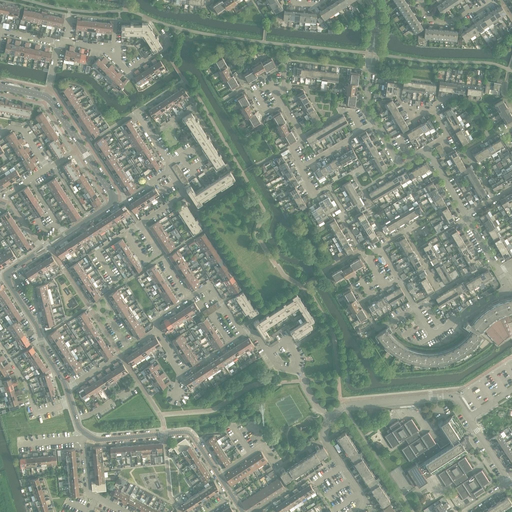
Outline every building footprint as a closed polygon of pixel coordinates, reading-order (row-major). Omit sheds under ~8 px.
[(218,14),(220,13),(227,8),(228,10),(237,4),(236,2),(238,0),(219,0),(220,1),(214,6),(213,4),(209,6),(213,12),(215,10),(218,14)] [(277,0),(275,0),(269,4),(272,9),(280,4),(277,0)] [(333,0),(332,0),(331,1),(338,11),(342,8),(338,1),(335,3),(333,0)] [(338,0),(338,1),(342,8),(347,5),(343,0),(338,0)] [(405,0),(396,6),(399,11),(411,3),(409,1),(407,3),(405,0)] [(436,0),(439,4),(436,6),(433,8),(437,13),(440,11),(441,13),(446,10),(441,3),(439,0),(436,0)] [(441,0),(439,0),(441,3),(446,10),(450,7),(445,0),(443,2),(441,0)] [(331,5),(328,7),(333,14),(338,11),(331,1),(330,2),(331,5)] [(411,3),(399,11),(402,15),(411,9),(409,7),(412,5),(411,3)] [(280,4),(272,9),(275,13),(283,8),(280,4)] [(324,6),(322,7),(329,17),(333,14),(328,7),(326,8),(324,6)] [(501,6),(497,9),(502,17),(506,14),(501,6)] [(329,17),(322,7),(320,8),(322,11),(319,13),(324,20),(329,17)] [(411,9),(402,15),(405,20),(417,12),(415,10),(413,12),(411,9)] [(497,9),(492,12),(497,20),(502,17),(497,9)] [(417,12),(405,20),(408,24),(417,18),(415,16),(418,14),(417,12)] [(486,16),(483,18),(488,26),(493,23),(488,15),(486,12),(484,13),(486,16)] [(492,12),(488,15),(493,23),(494,25),(495,25),(498,23),(498,22),(497,20),(492,12)] [(478,17),(477,18),(484,29),(488,26),(483,18),(480,20),(478,17)] [(417,18),(408,24),(411,29),(423,21),(421,19),(419,21),(417,18)] [(477,22),(474,24),(479,32),(480,33),(481,34),(484,32),(485,31),(484,29),(477,18),(475,20),(477,22)] [(423,21),(411,29),(414,33),(423,28),(421,25),(424,23),(423,21)] [(122,25),(122,35),(132,35),(132,37),(142,37),(142,35),(143,35),(155,52),(162,47),(157,40),(159,38),(158,36),(156,37),(151,30),(153,29),(149,23),(142,23),(142,25),(137,25),(137,23),(131,23),(131,25),(122,25)] [(468,24),(469,27),(474,35),(479,32),(474,24),(471,26),(469,23),(468,24)] [(466,27),(464,29),(465,30),(470,38),(474,35),(469,27),(468,28),(467,27),(466,27)] [(465,30),(460,33),(465,41),(470,38),(465,30)] [(64,59),(69,60),(72,46),(70,46),(69,51),(66,50),(64,59)] [(234,77),(236,76),(238,75),(236,72),(232,74),(222,57),(214,61),(220,71),(218,72),(223,82),(225,80),(231,90),(235,87),(236,90),(242,86),(240,83),(238,84),(234,77)] [(92,66),(96,69),(106,59),(104,58),(101,61),(99,59),(92,66)] [(155,58),(153,60),(161,72),(165,69),(160,61),(158,62),(155,58)] [(262,63),(261,61),(251,67),(252,69),(243,75),(248,82),(265,72),(267,76),(270,74),(268,70),(276,66),(271,58),(262,63)] [(106,59),(96,69),(100,73),(106,66),(104,64),(108,61),(106,59)] [(154,65),(152,66),(157,74),(161,72),(153,60),(151,61),(154,65)] [(146,64),(145,65),(152,77),(157,74),(152,66),(149,68),(146,64)] [(106,66),(100,73),(103,76),(113,66),(112,65),(108,68),(106,66)] [(145,71),(143,72),(148,80),(152,77),(145,65),(143,66),(145,71)] [(113,66),(103,76),(107,80),(113,73),(111,71),(115,68),(113,66)] [(138,70),(136,71),(144,83),(148,80),(143,72),(141,74),(138,70)] [(357,93),(357,91),(359,75),(361,75),(361,71),(355,70),(354,73),(350,72),(349,83),(346,83),(345,94),(347,94),(346,105),(350,105),(350,108),(357,109),(357,105),(355,105),(356,97),(360,98),(361,94),(357,93)] [(144,83),(136,71),(134,72),(137,76),(134,78),(139,86),(144,83)] [(113,73),(107,80),(111,84),(121,73),(119,72),(115,75),(113,73)] [(121,73),(111,84),(114,87),(121,80),(119,78),(122,75),(121,73)] [(486,82),(486,87),(500,89),(501,80),(497,78),(496,83),(486,82)] [(121,80),(114,87),(118,91),(124,84),(128,81),(126,79),(123,82),(121,80)] [(61,95),(62,97),(73,90),(71,88),(70,88),(69,86),(60,92),(61,93),(61,95)] [(500,89),(486,87),(485,93),(497,94),(496,97),(499,97),(500,89)] [(183,88),(179,91),(184,100),(189,97),(183,88)] [(73,90),(62,97),(64,99),(65,99),(66,101),(75,95),(73,93),(74,92),(73,90)] [(179,91),(174,94),(180,102),(184,100),(179,91)] [(252,100),(251,101),(249,102),(245,95),(246,94),(244,91),(239,94),(240,97),(236,99),(242,108),(240,109),(245,119),(248,118),(253,127),(261,122),(251,105),(254,103),(252,100)] [(296,96),(299,100),(306,96),(304,91),(296,96)] [(174,94),(170,97),(176,105),(180,102),(174,94)] [(75,95),(66,101),(69,105),(77,99),(75,95)] [(306,96),(299,100),(301,105),(309,101),(306,96)] [(170,97),(166,99),(172,108),(176,105),(170,97)] [(77,99),(69,105),(72,109),(80,103),(77,99)] [(166,99),(162,102),(167,111),(172,108),(166,99)] [(0,111),(30,117),(32,107),(26,106),(25,108),(20,106),(21,105),(9,103),(9,104),(4,103),(4,102),(0,100),(0,111)] [(384,105),(387,110),(395,105),(392,100),(384,105)] [(495,105),(497,110),(506,105),(507,104),(506,102),(505,103),(503,100),(495,105)] [(309,101),(301,105),(304,110),(312,105),(309,101)] [(162,102),(157,105),(163,114),(167,111),(162,102)] [(80,103),(72,109),(74,113),(83,108),(80,103)] [(157,105),(153,108),(159,116),(163,114),(157,105)] [(312,105),(304,110),(307,114),(315,110),(312,105)] [(395,105),(387,110),(390,114),(398,110),(395,105)] [(450,105),(442,109),(444,112),(439,114),(441,117),(445,114),(446,117),(454,112),(450,105)] [(506,105),(497,110),(500,114),(508,109),(506,105)] [(83,108),(74,113),(77,118),(86,112),(83,108)] [(159,116),(153,108),(149,111),(154,119),(159,116)] [(276,114),(272,117),(278,126),(276,127),(281,137),(283,136),(289,145),(297,140),(292,132),(296,130),(294,127),(290,129),(281,113),(282,112),(280,108),(274,112),(276,114)] [(508,109),(500,114),(502,118),(511,114),(511,113),(508,109)] [(315,110),(307,114),(310,119),(317,114),(315,110)] [(398,110),(390,114),(393,119),(401,114),(398,110)] [(86,112),(77,118),(80,122),(89,116),(86,112)] [(454,112),(446,117),(448,119),(444,122),(445,124),(448,122),(449,122),(457,117),(454,112)] [(36,117),(39,122),(46,118),(43,113),(36,117)] [(193,136),(199,145),(201,144),(203,148),(201,149),(210,162),(212,161),(217,169),(224,165),(228,170),(220,175),(221,177),(204,188),(203,186),(195,192),(191,186),(186,189),(191,197),(190,197),(192,200),(193,199),(198,206),(202,203),(201,202),(205,199),(206,201),(212,197),(211,195),(225,186),(226,188),(232,184),(231,182),(235,179),(229,170),(231,168),(227,163),(225,164),(220,157),(222,156),(219,150),(217,151),(209,140),(211,138),(207,133),(205,134),(198,123),(200,121),(196,116),(194,117),(191,113),(182,119),(188,128),(189,127),(195,135),(193,136)] [(511,114),(502,118),(505,123),(506,122),(508,121),(509,121),(511,120),(511,119),(511,115),(511,113),(511,114)] [(317,114),(310,119),(313,124),(320,119),(317,114)] [(401,114),(393,119),(396,124),(403,119),(401,114)] [(89,116),(80,122),(83,126),(91,121),(89,116)] [(344,116),(339,119),(343,126),(348,124),(344,116)] [(457,117),(449,122),(452,126),(459,122),(457,117)] [(46,118),(39,122),(42,127),(49,122),(46,118)] [(132,118),(123,124),(121,126),(123,130),(126,129),(132,125),(134,124),(132,122),(134,121),(132,118)] [(339,119),(334,121),(339,129),(343,126),(339,119)] [(403,119),(396,124),(398,128),(406,124),(403,119)] [(429,120),(425,123),(429,130),(434,128),(429,120)] [(91,121),(83,126),(86,130),(94,125),(91,121)] [(334,121),(329,124),(334,132),(339,129),(334,121)] [(49,122),(42,127),(45,132),(52,127),(49,122)] [(459,122),(452,126),(455,131),(462,126),(459,122)] [(425,123),(420,125),(424,133),(429,130),(425,123)] [(329,124),(325,127),(329,135),(334,132),(329,124)] [(406,124),(398,128),(401,133),(409,128),(406,124)] [(94,125),(86,130),(86,132),(86,133),(87,135),(98,129),(96,126),(96,127),(94,125)] [(126,129),(123,130),(126,135),(135,129),(132,125),(126,129)] [(420,125),(415,128),(420,136),(424,133),(420,125)] [(462,126),(455,131),(457,135),(465,131),(462,126)] [(52,127),(45,132),(48,137),(55,132),(52,127)] [(325,127),(320,130),(325,137),(329,135),(325,127)] [(415,128),(411,131),(415,139),(420,136),(415,128)] [(98,129),(87,135),(89,138),(90,138),(91,139),(100,134),(98,131),(99,131),(98,129)] [(135,129),(126,135),(129,139),(138,133),(135,129)] [(320,130),(316,132),(320,140),(325,137),(320,130)] [(358,142),(361,141),(369,136),(373,134),(371,132),(367,134),(366,131),(356,137),(358,142)] [(415,139),(411,131),(406,134),(410,141),(415,139)] [(465,131),(457,135),(460,140),(468,136),(465,131)] [(6,137),(9,142),(16,137),(13,132),(6,137)] [(48,137),(51,141),(57,138),(59,137),(55,132),(48,137)] [(316,132),(311,135),(315,143),(320,140),(316,132)] [(138,133),(129,139),(132,143),(141,138),(138,133)] [(315,143),(311,135),(306,138),(311,146),(315,143)] [(361,141),(364,145),(371,141),(369,136),(361,141)] [(468,136),(460,140),(463,145),(471,140),(468,136)] [(16,137),(9,142),(13,146),(23,140),(21,138),(18,140),(16,137)] [(494,143),(492,144),(496,152),(501,149),(496,142),(496,140),(494,137),(492,139),(494,143)] [(51,141),(48,143),(58,158),(66,152),(63,147),(62,148),(59,144),(60,143),(57,138),(51,141)] [(95,146),(96,148),(106,142),(105,139),(104,140),(103,138),(94,143),(95,145),(95,146)] [(141,138),(132,143),(135,147),(143,142),(141,138)] [(501,139),(496,142),(501,149),(506,146),(501,139)] [(23,140),(13,146),(16,151),(23,146),(21,144),(24,142),(23,140)] [(371,141),(364,145),(366,150),(374,145),(371,141)] [(106,142),(96,148),(97,151),(99,151),(100,152),(108,146),(107,144),(108,144),(106,142)] [(143,142),(135,147),(138,152),(146,146),(143,142)] [(486,146),(487,147),(491,155),(496,152),(492,144),(489,146),(487,142),(484,143),(486,146)] [(374,145),(366,150),(369,154),(377,150),(374,145)] [(23,146),(16,151),(19,156),(29,149),(28,147),(24,149),(23,146)] [(108,146),(100,152),(103,156),(111,151),(108,146)] [(146,146),(138,152),(140,156),(149,150),(146,146)] [(487,147),(482,150),(487,157),(491,155),(487,147)] [(29,149),(19,156),(22,161),(29,156),(27,153),(30,151),(29,149)] [(353,149),(348,152),(352,160),(357,157),(353,149)] [(149,150),(140,156),(143,160),(152,155),(149,150)] [(377,150),(369,154),(372,159),(380,155),(377,150)] [(447,154),(450,159),(458,154),(455,150),(447,154)] [(482,150),(478,153),(482,160),(487,157),(482,150)] [(111,151),(103,156),(105,161),(114,155),(111,151)] [(348,152),(343,155),(348,163),(352,160),(348,152)] [(338,157),(338,158),(343,165),(348,163),(343,155),(341,157),(338,153),(336,154),(338,157)] [(482,160),(478,153),(473,155),(477,163),(482,160)] [(458,154),(450,159),(453,164),(460,159),(458,154)] [(114,155),(105,161),(108,165),(117,159),(114,155)] [(152,155),(143,160),(146,165),(155,159),(152,155)] [(380,155),(372,159),(375,164),(382,159),(380,155)] [(29,156),(22,161),(25,165),(35,159),(34,157),(31,159),(29,156)] [(282,156),(275,160),(277,165),(285,161),(282,156)] [(338,158),(334,161),(338,168),(343,165),(338,158)] [(35,159),(25,165),(28,170),(35,166),(33,163),(36,161),(35,159)] [(117,159),(108,165),(111,169),(120,164),(117,159)] [(155,159),(146,165),(149,169),(151,168),(151,167),(157,163),(155,159)] [(382,159),(375,164),(377,168),(385,164),(382,159)] [(460,159),(453,164),(456,168),(463,164),(460,159)] [(75,166),(72,160),(63,166),(73,181),(76,179),(76,178),(81,175),(78,170),(77,171),(74,166),(75,166)] [(285,161),(277,165),(280,170),(288,165),(285,161)] [(334,161),(329,163),(334,171),(338,168),(334,161)] [(151,167),(151,168),(154,172),(163,166),(162,163),(160,164),(159,162),(157,163),(151,167)] [(426,162),(421,165),(426,173),(431,170),(426,162)] [(329,163),(325,166),(329,174),(334,171),(329,163)] [(120,164),(111,169),(114,173),(122,168),(120,164)] [(385,164),(377,168),(380,173),(388,169),(385,164)] [(463,164),(456,168),(458,173),(462,171),(466,168),(463,164)] [(288,165),(280,170),(283,175),(291,170),(288,165)] [(421,165),(417,168),(421,176),(426,173),(421,165)] [(325,166),(320,169),(324,176),(329,174),(325,166)] [(462,171),(465,175),(473,171),(470,166),(466,168),(462,171)] [(122,168),(114,173),(117,178),(125,172),(122,168)] [(417,168),(412,171),(417,178),(421,176),(417,168)] [(324,176),(320,169),(315,172),(320,179),(324,176)] [(16,170),(11,173),(15,180),(21,177),(16,170)] [(291,170),(283,175),(286,179),(293,175),(291,170)] [(406,171),(402,174),(406,182),(411,179),(407,173),(408,173),(406,171)] [(412,171),(408,173),(407,173),(411,179),(412,181),(417,178),(412,171)] [(473,171),(465,175),(468,180),(476,175),(473,171)] [(125,172),(117,178),(119,182),(128,176),(125,172)] [(497,175),(498,177),(503,185),(506,183),(506,185),(508,184),(502,173),(501,172),(497,175)] [(503,173),(502,173),(508,184),(510,183),(509,181),(511,180),(507,172),(503,174),(503,173)] [(0,176),(0,177),(1,179),(6,186),(11,183),(6,176),(4,173),(0,176)] [(11,173),(6,176),(11,183),(15,180),(11,173)] [(76,178),(76,179),(79,183),(86,179),(83,174),(81,175),(76,178)] [(402,174),(397,177),(401,185),(406,182),(402,174)] [(293,175),(286,179),(288,184),(296,179),(293,175)] [(476,175),(468,180),(471,185),(478,180),(476,175)] [(128,176),(119,182),(122,186),(131,181),(128,176)] [(296,179),(288,184),(291,188),(291,189),(295,186),(295,187),(299,184),(297,181),(301,179),(300,177),(297,179),(296,179)] [(397,177),(392,180),(397,187),(401,185),(397,177)] [(499,189),(493,178),(493,177),(489,179),(488,180),(488,181),(494,190),(497,188),(498,190),(499,189)] [(494,178),(493,178),(499,189),(501,188),(500,187),(503,185),(498,177),(494,179),(494,178)] [(47,184),(50,188),(58,182),(55,178),(47,184)] [(86,179),(79,183),(82,188),(89,183),(86,179)] [(392,180),(388,182),(392,190),(397,187),(392,180)] [(478,180),(471,185),(473,189),(481,185),(478,180)] [(131,181),(122,186),(123,187),(123,189),(124,191),(134,184),(133,182),(132,183),(131,181)] [(342,186),(345,191),(353,186),(350,181),(342,186)] [(58,182),(50,188),(52,192),(61,187),(58,182)] [(388,182),(383,185),(387,193),(392,190),(388,182)] [(425,187),(428,192),(436,187),(433,182),(425,187)] [(89,183),(82,188),(85,193),(92,188),(89,183)] [(134,184),(124,191),(125,193),(127,194),(128,195),(136,189),(135,187),(136,186),(134,184)] [(383,185),(378,188),(383,196),(387,193),(383,185)] [(481,185),(473,189),(476,194),(484,189),(481,185)] [(19,192),(22,197),(30,191),(27,186),(19,192)] [(287,191),(290,196),(297,191),(295,187),(295,186),(291,189),(291,188),(287,191)] [(353,186),(345,191),(348,195),(355,191),(353,186)] [(61,187),(52,192),(55,197),(64,191),(61,187)] [(436,187),(428,192),(431,196),(438,192),(436,187)] [(92,188),(85,193),(88,198),(95,193),(92,188)] [(155,188),(151,191),(156,200),(161,197),(155,188)] [(378,188),(374,191),(378,198),(383,196),(378,188)] [(484,189),(476,194),(479,199),(487,194),(484,189)] [(30,191),(22,197),(25,201),(33,195),(30,191)] [(64,191),(55,197),(58,201),(67,195),(64,191)] [(151,191),(146,194),(152,203),(156,200),(151,191)] [(297,191),(290,196),(293,200),(300,196),(297,191)] [(355,191),(348,195),(350,200),(358,195),(355,191)] [(378,198),(374,191),(369,193),(373,201),(378,198)] [(438,192),(431,196),(428,198),(431,203),(445,194),(444,192),(440,195),(438,192)] [(95,193),(88,198),(92,202),(98,198),(95,193)] [(146,194),(142,197),(148,205),(152,203),(146,194)] [(445,194),(431,203),(433,207),(436,206),(444,201),(442,199),(446,196),(445,194)] [(33,195),(25,201),(27,205),(36,199),(33,195)] [(67,195),(58,201),(61,205),(69,199),(67,195)] [(300,196),(293,200),(295,205),(309,197),(307,195),(302,198),(300,196)] [(358,195),(350,200),(353,204),(361,200),(358,195)] [(510,207),(504,196),(502,197),(503,198),(500,200),(504,209),(508,206),(509,207),(510,207)] [(142,197),(138,199),(144,208),(148,205),(142,197)] [(309,197),(295,205),(298,210),(306,205),(304,203),(310,199),(309,197)] [(319,203),(321,206),(326,215),(331,212),(324,200),(325,199),(324,197),(321,199),(322,201),(319,203)] [(328,197),(325,199),(324,200),(331,212),(336,210),(328,197)] [(98,198),(92,202),(95,207),(102,203),(98,198)] [(201,224),(198,218),(196,220),(186,205),(188,204),(184,198),(179,202),(182,206),(177,209),(189,226),(187,227),(193,236),(202,230),(199,225),(201,224)] [(36,199),(27,205),(30,209),(39,204),(36,199)] [(69,199),(61,205),(64,209),(72,204),(69,199)] [(138,199),(134,202),(139,211),(144,208),(138,199)] [(361,200),(353,204),(356,209),(364,205),(361,200)] [(444,201),(436,206),(439,210),(446,206),(444,201)] [(139,211),(134,202),(129,205),(135,214),(139,211)] [(39,204),(30,209),(33,214),(42,208),(39,204)] [(72,204),(64,209),(66,214),(75,208),(72,204)] [(418,204),(414,207),(418,215),(423,212),(419,205),(418,204)] [(364,205),(356,209),(359,214),(362,212),(367,209),(364,205)] [(125,206),(120,209),(126,217),(130,214),(125,206)] [(314,208),(315,210),(311,212),(319,224),(324,221),(316,209),(317,208),(316,206),(314,208)] [(321,206),(317,208),(316,209),(324,221),(328,219),(326,215),(321,206)] [(446,206),(439,210),(442,215),(449,211),(446,206)] [(414,207),(409,210),(413,217),(418,215),(414,207)] [(42,208),(33,214),(36,218),(45,212),(42,208)] [(75,208),(66,214),(69,218),(78,212),(75,208)] [(120,209),(116,211),(122,220),(126,217),(120,209)] [(409,210),(404,212),(409,220),(413,217),(409,210)] [(0,216),(0,217),(2,221),(11,216),(8,211),(0,216)] [(116,211),(112,214),(117,223),(122,220),(116,211)] [(449,211),(442,215),(444,220),(452,215),(449,211)] [(78,212),(69,218),(72,222),(81,217),(78,212)] [(355,216),(357,221),(365,216),(362,212),(359,214),(355,216)] [(404,212),(400,215),(404,223),(409,220),(404,212)] [(480,217),(483,222),(490,217),(487,212),(480,217)] [(452,215),(444,220),(449,227),(455,223),(454,221),(455,220),(453,217),(457,215),(456,213),(452,215)] [(112,214),(108,217),(113,226),(117,223),(112,214)] [(365,216),(357,221),(360,226),(368,221),(366,218),(370,216),(369,214),(366,216),(365,216)] [(400,215),(395,218),(399,226),(404,223),(400,215)] [(11,216),(2,221),(5,226),(14,220),(11,216)] [(108,217),(103,220),(109,228),(113,226),(108,217)] [(482,222),(479,224),(480,226),(484,224),(485,226),(493,222),(490,217),(483,222),(482,222)] [(326,223),(329,227),(337,223),(334,218),(326,223)] [(395,218),(390,221),(395,228),(399,226),(395,218)] [(14,220),(5,226),(8,230),(17,224),(14,220)] [(103,220),(99,223),(105,231),(109,228),(103,220)] [(487,229),(483,231),(484,233),(487,232),(488,231),(496,226),(498,225),(496,220),(493,222),(485,226),(487,229)] [(150,230),(152,232),(162,225),(161,223),(160,224),(158,221),(150,227),(150,228),(150,230)] [(368,221),(360,226),(363,230),(371,226),(368,221)] [(390,221),(386,223),(390,231),(395,228),(390,221)] [(92,226),(90,227),(95,235),(99,232),(95,225),(93,222),(90,224),(92,226)] [(99,223),(95,225),(99,232),(100,234),(105,231),(99,223)] [(337,223),(329,227),(332,232),(340,228),(337,223)] [(391,232),(390,231),(386,223),(381,226),(385,234),(388,232),(391,236),(393,235),(391,232)] [(17,224),(8,230),(11,234),(19,229),(17,224)] [(162,225),(152,232),(153,234),(155,235),(155,236),(164,230),(163,228),(163,227),(162,225)] [(371,226),(363,230),(366,235),(373,230),(371,226)] [(487,232),(484,233),(485,235),(489,233),(491,236),(499,231),(496,226),(488,231),(487,232)] [(84,228),(86,231),(90,238),(90,237),(95,235),(90,227),(88,228),(86,227),(84,228)] [(340,228),(332,232),(335,237),(342,232),(340,228)] [(19,229),(11,234),(14,238),(22,233),(19,229)] [(448,233),(451,238),(459,234),(456,229),(448,233)] [(164,230),(155,236),(156,237),(156,239),(157,241),(168,234),(166,232),(165,232),(164,230)] [(373,230),(366,235),(368,239),(376,235),(373,230)] [(86,231),(82,234),(87,243),(92,240),(90,237),(90,238),(86,231)] [(499,231),(491,236),(494,240),(501,236),(499,231)] [(342,232),(335,237),(337,241),(345,237),(342,232)] [(22,233),(14,238),(17,243),(25,237),(22,233)] [(196,241),(198,244),(208,237),(207,235),(205,234),(204,233),(196,239),(197,241),(196,241)] [(377,234),(376,235),(368,239),(371,244),(379,240),(377,237),(381,235),(380,233),(377,234)] [(82,234),(77,237),(83,245),(87,243),(82,234)] [(168,234),(157,241),(159,243),(160,243),(161,244),(170,239),(168,236),(169,236),(168,234)] [(459,234),(451,238),(454,243),(461,238),(463,238),(466,236),(464,234),(460,236),(459,234)] [(397,242),(400,247),(408,242),(405,237),(405,238),(403,235),(396,239),(397,242)] [(501,236),(494,240),(496,245),(504,240),(501,236)] [(25,237),(17,243),(19,247),(20,247),(22,246),(21,246),(28,241),(25,237)] [(77,237),(73,240),(80,250),(84,247),(83,245),(77,237)] [(208,237),(198,244),(199,246),(200,245),(201,247),(210,242),(209,241),(210,239),(208,237)] [(345,237),(337,241),(340,246),(348,242),(345,237)] [(461,238),(454,243),(457,248),(464,243),(461,238)] [(114,245),(116,249),(125,243),(122,239),(114,245)] [(170,239),(161,244),(162,245),(161,247),(163,249),(173,242),(172,240),(171,241),(170,239)] [(22,246),(20,247),(22,250),(22,251),(23,250),(24,250),(28,248),(29,250),(36,246),(32,241),(30,242),(29,240),(28,241),(21,246),(22,246)] [(73,240),(69,242),(75,251),(79,248),(73,240)] [(504,240),(496,245),(499,250),(507,245),(504,240)] [(422,246),(425,250),(433,246),(430,241),(422,246)] [(69,242),(65,245),(70,254),(75,251),(69,242)] [(173,242),(163,249),(164,251),(166,252),(167,253),(175,247),(174,245),(175,244),(173,242)] [(210,242),(201,247),(204,252),(213,246),(210,242)] [(348,242),(340,246),(343,251),(351,246),(348,242)] [(408,242),(400,247),(403,251),(411,247),(408,242)] [(125,243),(116,249),(119,253),(128,248),(125,243)] [(464,243),(457,248),(459,252),(467,248),(464,243)] [(65,245),(60,248),(66,257),(70,254),(65,245)] [(507,245),(499,250),(502,254),(510,250),(507,245)] [(213,246),(204,252),(207,256),(216,250),(213,246)] [(351,246),(343,251),(346,256),(353,251),(351,246)] [(433,246),(425,250),(428,255),(435,251),(433,246)] [(5,250),(5,251),(12,261),(14,260),(15,258),(16,257),(9,247),(5,250)] [(411,247),(403,251),(406,256),(413,252),(411,247)] [(66,257),(60,248),(56,251),(62,260),(66,257)] [(128,248),(119,253),(122,258),(131,252),(128,248)] [(467,248),(459,252),(462,257),(470,252),(467,248)] [(216,250),(207,256),(210,260),(219,255),(216,250)] [(511,253),(510,250),(502,254),(505,259),(511,254),(511,253)] [(4,253),(2,254),(7,263),(8,262),(10,263),(12,261),(5,251),(3,252),(4,253)] [(169,259),(171,261),(181,255),(180,252),(179,253),(177,251),(169,256),(170,258),(169,259)] [(435,251),(428,255),(431,260),(438,255),(435,251)] [(131,252),(122,258),(125,262),(133,256),(131,252)] [(413,252),(406,256),(408,261),(416,256),(413,252)] [(470,252),(462,257),(465,261),(472,257),(470,252)] [(181,255),(171,261),(172,264),(174,264),(175,265),(183,259),(182,257),(183,257),(181,255)] [(219,255),(210,260),(213,265),(221,259),(219,255)] [(331,272),(328,274),(331,280),(334,279),(336,282),(345,277),(347,279),(356,273),(355,271),(364,266),(362,262),(364,261),(361,255),(358,257),(359,258),(352,262),(350,259),(347,261),(349,264),(332,274),(331,272)] [(438,255),(431,260),(433,264),(441,260),(438,255)] [(47,259),(53,267),(54,269),(59,267),(52,256),(47,259)] [(133,256),(125,262),(128,266),(136,260),(133,256)] [(416,256),(408,261),(411,265),(419,261),(416,256)] [(472,257),(465,261),(468,266),(475,262),(472,257)] [(47,259),(43,262),(49,270),(53,267),(47,259)] [(183,259),(175,265),(175,266),(175,268),(176,270),(187,263),(185,261),(183,259)] [(221,259),(213,265),(216,269),(224,263),(221,259)] [(136,260),(128,266),(130,270),(139,265),(136,260)] [(441,260),(433,264),(436,269),(444,264),(442,262),(441,260)] [(40,261),(38,263),(45,273),(49,270),(43,262),(41,263),(40,261)] [(72,271),(73,272),(82,266),(80,264),(81,263),(80,261),(69,268),(71,270),(72,271)] [(419,261),(411,265),(414,270),(422,265),(419,261)] [(475,262),(468,266),(470,271),(478,266),(475,262)] [(37,266),(35,267),(40,276),(45,273),(38,263),(35,264),(37,266)] [(187,263),(176,270),(178,272),(179,272),(180,274),(189,268),(187,266),(188,265),(187,263)] [(224,263),(216,269),(218,273),(227,267),(224,263)] [(444,264),(436,269),(439,274),(446,269),(444,264)] [(139,265),(130,270),(133,275),(142,269),(139,265)] [(422,265),(414,270),(417,275),(424,270),(422,265)] [(82,266),(73,272),(76,276),(85,270),(82,266)] [(146,271),(149,276),(158,270),(155,266),(146,271)] [(35,267),(30,270),(36,279),(40,276),(35,267)] [(227,267),(218,273),(221,277),(230,272),(227,267)] [(189,268),(180,274),(181,275),(181,276),(182,278),(192,272),(191,269),(190,270),(189,268)] [(446,269),(439,274),(441,278),(449,274),(446,269)] [(36,279),(30,270),(26,273),(32,281),(36,279)] [(85,270),(76,276),(79,280),(87,275),(85,270)] [(158,270),(149,276),(152,280),(160,274),(158,270)] [(417,275),(419,279),(425,276),(427,275),(424,270),(417,275)] [(488,270),(484,273),(488,281),(493,278),(488,270)] [(192,272),(182,278),(183,281),(185,281),(186,282),(194,276),(193,274),(194,274),(192,272)] [(230,272),(221,277),(224,282),(233,276),(230,272)] [(484,273),(479,276),(483,283),(484,285),(489,282),(488,281),(484,273)] [(160,274),(152,280),(155,284),(163,279),(160,274)] [(449,274),(441,278),(444,283),(452,279),(449,274)] [(87,275),(79,280),(82,284),(90,279),(87,275)] [(194,276),(186,282),(186,283),(186,285),(188,287),(198,280),(197,278),(196,279),(194,276)] [(233,276),(224,282),(227,286),(235,280),(233,276)] [(419,279),(417,280),(420,285),(428,281),(425,276),(419,279)] [(479,276),(474,278),(479,286),(483,283),(479,276)] [(474,278),(470,281),(474,289),(479,286),(474,278)] [(90,279),(82,284),(84,289),(93,283),(90,279)] [(163,279),(155,284),(157,288),(166,283),(163,279)] [(198,280),(188,287),(189,289),(191,289),(191,291),(200,285),(199,283),(199,282),(198,280)] [(235,280),(227,286),(228,288),(227,289),(229,291),(239,284),(238,282),(236,281),(235,280)] [(428,281),(420,285),(423,290),(431,285),(428,281)] [(470,281),(465,284),(468,290),(469,292),(474,289),(470,281)] [(464,282),(459,285),(464,292),(468,290),(465,284),(464,282)] [(93,283),(84,289),(87,293),(96,287),(93,283)] [(166,283),(157,288),(160,293),(169,287),(166,283)] [(239,284),(229,291),(230,293),(231,292),(232,295),(241,289),(240,288),(241,286),(239,284)] [(431,285),(423,290),(426,295),(433,290),(431,285)] [(459,285),(454,287),(459,295),(464,292),(459,285)] [(351,286),(345,289),(346,291),(343,294),(348,303),(346,304),(352,314),(354,313),(359,322),(367,317),(356,299),(358,298),(359,299),(360,298),(358,295),(355,297),(351,290),(353,289),(351,286)] [(96,287),(87,293),(88,294),(87,296),(89,298),(99,291),(98,289),(97,289),(96,287)] [(169,287),(160,293),(163,297),(172,291),(169,287)] [(454,287),(450,290),(454,298),(459,295),(454,287)] [(400,288),(395,290),(400,298),(405,295),(400,288)] [(109,299),(111,301),(121,294),(120,292),(119,292),(117,290),(109,296),(110,297),(109,299)] [(395,290),(391,293),(395,301),(400,298),(395,290)] [(450,290),(445,293),(450,301),(454,298),(450,290)] [(99,291),(89,298),(90,300),(92,300),(93,302),(101,296),(100,294),(101,293),(99,291)] [(172,291),(163,297),(166,301),(174,296),(172,291)] [(243,291),(235,297),(249,318),(259,312),(256,307),(254,308),(249,301),(251,300),(250,298),(248,299),(243,291)] [(5,292),(0,295),(0,301),(8,296),(5,292)] [(391,293),(386,296),(391,304),(395,301),(391,293)] [(445,293),(440,296),(445,303),(450,301),(445,293)] [(121,294),(111,301),(112,303),(114,303),(115,304),(123,299),(124,298),(124,297),(122,295),(121,294)] [(294,309),(298,306),(303,313),(294,319),(295,320),(304,315),(307,320),(303,322),(308,330),(313,327),(310,323),(314,321),(309,313),(310,312),(309,310),(308,311),(303,304),(304,303),(303,301),(302,301),(297,294),(292,297),(293,299),(289,301),(294,309)] [(8,296),(0,301),(0,302),(2,306),(11,301),(8,296)] [(174,296),(166,301),(169,306),(177,300),(174,296)] [(386,296),(382,299),(386,306),(391,304),(386,296)] [(445,303),(440,296),(436,299),(440,306),(445,303)] [(486,308),(480,312),(481,314),(487,322),(482,327),(486,332),(494,341),(498,345),(504,340),(505,340),(507,338),(508,337),(509,336),(510,336),(509,334),(508,333),(508,332),(508,333),(506,329),(505,327),(504,326),(503,324),(506,322),(508,322),(508,323),(509,323),(511,321),(511,297),(506,298),(499,301),(499,302),(497,304),(493,305),(493,304),(486,308)] [(123,299),(115,304),(117,309),(126,303),(123,299)] [(382,299),(377,301),(381,309),(386,306),(382,299)] [(11,301),(2,306),(5,311),(14,305),(11,301)] [(283,319),(291,314),(290,312),(294,309),(289,301),(286,303),(285,301),(279,305),(281,307),(276,310),(283,319)] [(377,301),(372,304),(377,312),(381,309),(377,301)] [(194,302),(190,305),(196,314),(200,311),(194,302)] [(126,303),(117,309),(120,313),(129,307),(126,303)] [(377,312),(372,304),(367,307),(372,315),(377,312)] [(14,305),(5,311),(8,315),(17,309),(14,305)] [(190,305),(186,308),(191,317),(196,314),(190,305)] [(129,307),(120,313),(123,317),(132,311),(129,307)] [(186,308),(181,311),(187,320),(191,317),(186,308)] [(17,309),(8,315),(11,319),(19,313),(17,309)] [(269,326),(273,323),(274,325),(283,319),(276,310),(272,313),(271,311),(265,314),(266,316),(263,318),(269,326)] [(78,316),(81,320),(90,314),(89,312),(87,313),(86,311),(78,316)] [(132,311),(123,317),(126,321),(134,316),(132,311)] [(181,311),(177,314),(183,322),(187,320),(181,311)] [(11,319),(13,323),(14,323),(16,322),(22,318),(19,313),(11,319)] [(81,320),(83,324),(83,325),(90,321),(91,320),(90,318),(92,317),(90,314),(81,320)] [(177,314),(173,317),(179,325),(183,322),(177,314)] [(377,334),(376,335),(379,339),(382,342),(381,343),(381,344),(383,343),(385,346),(389,350),(393,353),(396,355),(395,356),(396,357),(397,356),(401,358),(405,360),(410,362),(414,363),(414,364),(415,365),(415,363),(419,364),(424,365),(429,365),(433,365),(433,366),(434,366),(434,364),(439,364),(443,363),(448,362),(452,360),(453,362),(454,361),(453,360),(457,358),(461,356),(465,353),(469,351),(470,352),(471,351),(470,350),(473,347),(476,344),(479,340),(482,336),(479,334),(480,331),(484,334),(486,332),(482,327),(487,322),(481,314),(475,318),(474,318),(470,323),(467,321),(466,323),(464,325),(464,326),(463,327),(470,332),(469,333),(467,336),(468,337),(465,339),(462,342),(459,344),(456,347),(452,349),(449,350),(445,352),(441,353),(437,353),(433,354),(429,354),(425,354),(421,353),(417,352),(413,351),(409,350),(406,348),(402,346),(399,344),(396,341),(393,339),(391,336),(392,335),(389,332),(392,330),(391,328),(390,327),(387,328),(387,329),(377,334)] [(134,316),(126,321),(129,326),(137,320),(134,316)] [(173,317),(169,319),(174,328),(179,325),(173,317)] [(198,324),(201,328),(209,323),(207,318),(198,324)] [(263,318),(259,321),(258,319),(254,322),(258,330),(257,330),(259,333),(260,332),(265,339),(270,336),(265,329),(269,326),(263,318)] [(166,320),(164,321),(171,332),(173,330),(172,329),(174,328),(169,319),(168,320),(166,320)] [(137,320),(129,326),(131,330),(140,324),(137,320)] [(83,325),(83,324),(81,326),(84,330),(93,325),(90,321),(83,325)] [(171,332),(164,321),(162,323),(161,324),(160,325),(166,334),(168,332),(169,333),(171,332)] [(7,327),(10,332),(21,325),(19,322),(17,324),(16,322),(14,323),(13,323),(7,327)] [(303,322),(299,325),(298,323),(289,329),(295,339),(299,336),(301,338),(306,334),(305,332),(308,330),(303,322)] [(209,323),(201,328),(204,332),(212,327),(209,323)] [(140,324),(131,330),(132,331),(132,333),(133,335),(144,328),(142,326),(141,326),(140,324)] [(21,325),(10,332),(13,336),(22,330),(20,328),(22,327),(21,325)] [(84,330),(87,335),(95,329),(93,325),(84,330)] [(212,327),(204,332),(206,337),(215,331),(212,327)] [(144,328),(133,335),(135,337),(136,337),(137,339),(146,333),(144,331),(145,330),(144,328)] [(87,335),(85,336),(88,340),(90,339),(98,333),(95,329),(87,335)] [(22,330),(13,336),(16,340),(24,335),(22,330)] [(49,339),(50,341),(60,334),(59,332),(58,332),(57,330),(48,336),(49,337),(49,339)] [(215,331),(206,337),(209,341),(218,335),(215,331)] [(98,333),(90,339),(88,340),(91,344),(93,343),(101,338),(98,333)] [(60,334),(50,341),(51,343),(53,343),(54,344),(62,339),(61,336),(62,336),(60,334)] [(24,335),(16,340),(19,344),(27,339),(24,335)] [(173,343),(174,346),(185,339),(183,337),(181,335),(173,340),(173,342),(173,343)] [(218,335),(209,341),(212,345),(221,340),(218,335)] [(154,339),(152,341),(157,349),(162,346),(155,336),(152,338),(154,339)] [(101,338),(93,343),(95,348),(104,342),(101,338)] [(246,338),(244,340),(251,350),(253,349),(252,348),(255,347),(249,338),(248,339),(246,338)] [(27,339),(19,344),(22,349),(30,343),(27,339)] [(62,339),(54,344),(57,349),(65,343),(62,339)] [(185,339),(174,346),(176,348),(177,348),(178,349),(187,343),(185,341),(186,341),(185,339)] [(221,340),(212,345),(215,350),(224,344),(221,340)] [(241,343),(240,344),(246,352),(248,351),(249,352),(251,350),(244,340),(242,341),(241,343)] [(152,341),(148,343),(153,352),(157,349),(152,341)] [(104,342),(95,348),(98,352),(107,346),(104,342)] [(65,343),(57,349),(59,353),(68,347),(65,343)] [(148,343),(143,346),(149,355),(153,352),(148,343)] [(187,343),(178,349),(179,350),(179,352),(180,354),(190,347),(189,345),(188,346),(187,343)] [(240,344),(236,346),(242,355),(246,352),(240,344)] [(107,346),(98,352),(101,356),(103,355),(113,348),(111,346),(109,347),(108,345),(107,346)] [(143,346),(139,349),(145,358),(149,355),(143,346)] [(236,346),(232,349),(237,358),(242,355),(236,346)] [(24,352),(27,357),(35,351),(32,347),(24,352)] [(68,347),(59,353),(62,357),(71,351),(68,347)] [(190,347),(180,354),(181,356),(183,357),(184,358),(192,352),(191,350),(192,349),(190,347)] [(113,348),(103,355),(106,359),(114,354),(112,352),(114,351),(113,348)] [(139,349),(135,352),(140,360),(145,358),(139,349)] [(232,349),(227,352),(233,361),(237,358),(232,349)] [(71,351),(62,357),(65,361),(75,355),(76,354),(73,350),(71,351)] [(35,351),(27,357),(29,361),(38,355),(35,351)] [(135,352),(130,355),(136,363),(140,360),(135,352)] [(192,352),(184,358),(185,359),(184,360),(186,363),(196,356),(195,354),(194,354),(192,352)] [(227,352),(223,355),(229,363),(233,361),(227,352)] [(136,363),(130,355),(129,356),(127,354),(125,356),(132,366),(136,363)] [(38,355),(29,361),(32,365),(41,360),(38,355)] [(75,355),(65,361),(68,366),(76,360),(78,359),(78,358),(76,355),(75,355)] [(229,363),(223,355),(219,358),(225,366),(229,363)] [(196,356),(186,363),(187,365),(189,365),(190,366),(198,361),(197,358),(196,356)] [(219,358),(215,360),(220,369),(225,366),(219,358)] [(41,360),(32,365),(35,370),(44,364),(41,360)] [(76,360),(68,366),(68,367),(68,368),(69,370),(80,364),(79,361),(78,362),(76,360)] [(215,360),(210,363),(216,372),(220,369),(215,360)] [(118,362),(116,363),(124,376),(129,373),(123,364),(120,366),(118,362)] [(117,368),(114,370),(120,378),(124,376),(116,363),(114,364),(117,368)] [(210,363),(206,366),(212,375),(216,372),(210,363)] [(44,364),(35,370),(38,374),(42,372),(43,373),(50,370),(48,367),(46,368),(44,364)] [(80,364),(69,370),(71,373),(73,373),(73,374),(82,369),(81,366),(80,364)] [(144,370),(146,374),(159,366),(158,364),(154,367),(152,364),(144,370)] [(9,365),(0,371),(0,377),(0,378),(1,379),(9,376),(8,373),(6,370),(11,367),(9,365)] [(159,366),(146,374),(149,378),(158,373),(156,370),(160,368),(159,366)] [(206,366),(202,369),(207,377),(212,375),(206,366)] [(109,367),(107,368),(116,381),(120,378),(114,370),(112,371),(109,367)] [(106,375),(111,384),(113,386),(117,383),(116,381),(107,368),(105,370),(108,374),(106,375)] [(202,369),(197,372),(203,380),(207,377),(202,369)] [(37,377),(38,382),(51,378),(49,374),(51,373),(50,370),(43,373),(43,375),(37,377)] [(158,373),(149,378),(152,383),(165,374),(164,372),(159,375),(158,373)] [(197,372),(193,374),(199,383),(203,380),(197,372)] [(101,373),(99,374),(107,387),(111,384),(106,375),(103,377),(101,373)] [(100,379),(97,381),(103,390),(107,387),(99,374),(97,375),(100,379)] [(165,374),(152,383),(155,387),(156,387),(156,386),(163,381),(162,379),(166,376),(165,374)] [(190,375),(188,376),(195,387),(197,385),(197,384),(199,383),(193,374),(192,375),(190,375)] [(9,376),(1,379),(2,381),(4,386),(17,382),(17,380),(12,381),(11,378),(11,379),(9,376)] [(195,387),(188,376),(186,378),(186,379),(185,380),(190,389),(192,387),(193,388),(195,387)] [(51,378),(38,382),(40,387),(42,386),(52,383),(51,378)] [(92,378),(90,380),(98,392),(103,390),(97,381),(95,383),(92,378)] [(91,385),(89,387),(93,393),(94,395),(92,397),(94,399),(96,398),(94,395),(98,392),(90,380),(88,381),(91,385)] [(156,386),(156,387),(159,391),(166,386),(170,383),(169,381),(165,384),(163,381),(156,386)] [(17,382),(4,386),(5,391),(14,388),(13,386),(18,384),(17,382)] [(85,385),(82,386),(89,396),(93,393),(89,387),(88,385),(86,387),(85,385)] [(89,396),(82,386),(80,388),(81,390),(77,392),(79,395),(81,393),(84,399),(89,396)] [(20,392),(7,396),(8,401),(17,398),(16,395),(21,394),(20,392)] [(55,393),(45,396),(47,401),(57,398),(55,393)] [(17,398),(8,401),(5,402),(7,407),(9,406),(10,411),(20,408),(19,403),(23,402),(23,399),(18,401),(17,398)] [(453,416),(443,422),(440,424),(452,441),(464,433),(453,416)] [(389,433),(385,436),(392,448),(406,439),(409,444),(402,449),(409,461),(417,456),(420,461),(407,470),(409,473),(406,475),(413,487),(417,484),(419,487),(428,481),(426,479),(433,474),(424,461),(425,461),(424,459),(429,456),(425,450),(428,448),(434,445),(436,444),(435,443),(428,432),(421,437),(417,431),(419,430),(411,419),(404,424),(402,421),(399,423),(398,421),(389,427),(390,428),(387,431),(389,433)] [(345,432),(340,435),(337,438),(340,442),(348,437),(345,432)] [(494,441),(495,443),(503,438),(500,433),(489,440),(490,442),(493,441),(494,441)] [(206,441),(209,446),(217,440),(214,436),(206,441)] [(429,456),(424,459),(425,461),(424,461),(433,474),(444,467),(446,469),(446,470),(449,468),(445,462),(454,456),(456,459),(467,452),(466,451),(471,448),(473,447),(468,440),(469,436),(465,436),(464,437),(459,440),(442,451),(437,443),(435,443),(436,444),(434,445),(428,448),(425,450),(429,456)] [(348,437),(340,442),(343,446),(351,441),(348,437)] [(178,454),(182,451),(190,446),(185,438),(168,450),(170,452),(174,449),(178,454)] [(494,448),(495,449),(506,442),(503,438),(495,443),(497,445),(496,446),(494,448)] [(217,440),(209,446),(212,450),(220,445),(217,440)] [(351,441),(343,446),(346,451),(354,445),(351,441)] [(506,442),(495,449),(496,451),(499,450),(500,450),(501,452),(509,447),(506,442)] [(220,445),(212,450),(215,454),(222,449),(220,445)] [(356,450),(354,445),(346,451),(349,455),(356,450)] [(182,451),(185,455),(193,450),(190,446),(182,451)] [(323,446),(320,448),(319,449),(324,457),(328,454),(323,446)] [(360,446),(357,448),(364,458),(366,457),(360,446)] [(500,457),(501,458),(511,451),(509,447),(501,452),(503,454),(502,455),(500,457)] [(222,449),(215,454),(217,458),(225,453),(222,449)] [(317,450),(315,452),(314,452),(319,460),(324,457),(319,449),(317,450)] [(193,450),(185,455),(188,460),(195,454),(193,450)] [(349,455),(351,459),(359,454),(356,450),(349,455)] [(511,451),(501,458),(502,460),(505,459),(506,459),(507,461),(511,457),(511,451)] [(261,452),(257,456),(263,465),(268,462),(261,452)] [(319,460),(314,452),(310,455),(315,463),(319,460)] [(225,453),(217,458),(220,463),(228,457),(225,453)] [(195,454),(188,460),(190,464),(198,459),(195,454)] [(351,459),(354,463),(362,458),(359,454),(351,459)] [(315,463),(310,455),(306,458),(311,466),(315,463)] [(257,456),(252,458),(258,468),(263,465),(257,456)] [(446,469),(438,474),(446,486),(453,481),(457,486),(455,487),(463,499),(470,494),(473,499),(485,491),(484,489),(486,488),(484,485),(489,482),(481,470),(468,479),(465,473),(472,468),(465,457),(457,462),(456,459),(454,456),(445,462),(449,468),(446,470),(446,469)] [(228,457),(220,463),(223,467),(231,462),(228,457)] [(252,458),(248,461),(254,471),(258,468),(252,458)] [(311,466),(306,458),(301,460),(307,468),(311,466)] [(365,462),(362,458),(354,463),(357,468),(365,462)] [(198,459),(190,464),(193,468),(201,463),(198,459)] [(307,468),(301,460),(297,463),(302,471),(307,468)] [(248,461),(243,464),(249,474),(254,471),(248,461)] [(365,462),(357,468),(360,472),(368,467),(365,462)] [(201,463),(193,468),(196,472),(204,467),(201,463)] [(302,471),(297,463),(293,466),(298,474),(302,471)] [(243,464),(239,467),(245,477),(249,474),(243,464)] [(298,474),(293,466),(289,469),(294,477),(298,474)] [(204,467),(196,472),(199,477),(207,472),(204,467)] [(239,467),(234,470),(240,480),(245,477),(239,467)] [(368,467),(360,472),(363,476),(370,471),(368,467)] [(289,469),(286,471),(284,472),(289,480),(294,477),(289,469)] [(234,470),(230,473),(236,483),(240,480),(234,470)] [(373,475),(373,474),(370,471),(363,476),(365,480),(373,475)] [(207,472),(199,477),(202,481),(210,476),(207,472)] [(284,472),(283,473),(282,473),(280,475),(285,483),(289,480),(284,472)] [(376,472),(374,474),(381,484),(383,482),(376,472)] [(236,483),(230,473),(225,476),(231,486),(236,483)] [(365,480),(368,485),(376,480),(373,475),(365,480)] [(279,478),(274,482),(280,491),(285,488),(279,478)] [(368,485),(371,489),(379,484),(376,480),(368,485)] [(44,482),(31,486),(33,491),(42,488),(41,485),(45,484),(44,482)] [(105,483),(92,484),(92,491),(97,491),(97,492),(106,491),(106,482),(105,482),(105,483)] [(214,482),(210,485),(217,496),(219,495),(217,492),(219,490),(214,482)] [(274,482),(269,485),(276,494),(280,491),(274,482)] [(305,483),(303,484),(311,495),(315,492),(310,484),(307,486),(305,483)] [(303,489),(301,490),(306,498),(311,495),(303,484),(301,485),(303,489)] [(382,488),(379,484),(371,489),(374,493),(382,488)] [(210,485),(205,488),(211,496),(213,494),(215,498),(217,496),(210,485)] [(269,485),(265,488),(271,497),(276,494),(269,485)] [(113,501),(115,503),(121,491),(117,488),(112,496),(115,498),(113,501)] [(205,488),(201,491),(209,502),(211,501),(208,497),(211,496),(205,488)] [(265,488),(260,490),(267,500),(271,497),(265,488)] [(297,488),(295,489),(302,501),(306,498),(301,490),(299,492),(297,488)] [(382,488),(374,493),(377,498),(384,492),(382,488)] [(295,494),(293,496),(298,504),(302,501),(295,489),(293,491),(295,494)] [(260,490),(256,493),(262,503),(267,500),(260,490)] [(47,491),(34,495),(36,500),(45,498),(44,495),(48,494),(47,491)] [(121,491),(115,503),(117,504),(119,500),(121,501),(126,493),(121,491)] [(201,491),(197,493),(202,501),(204,500),(207,503),(209,502),(201,491)] [(384,492),(377,498),(379,502),(387,497),(384,492)] [(126,493),(121,501),(124,503),(122,506),(124,507),(130,495),(126,493)] [(130,495),(124,507),(126,508),(128,505),(130,506),(135,498),(136,496),(135,495),(135,494),(133,493),(132,493),(131,494),(130,495)] [(197,493),(193,496),(200,508),(202,506),(200,503),(202,501),(197,493)] [(256,493),(251,496),(258,506),(262,503),(256,493)] [(288,494),(286,495),(294,506),(298,504),(293,496),(290,497),(288,494)] [(286,500),(284,501),(289,509),(294,506),(286,495),(284,496),(286,500)] [(193,496),(188,499),(194,507),(196,505),(198,509),(200,508),(193,496)] [(251,496),(247,499),(253,509),(258,506),(251,496)] [(507,496),(503,499),(507,506),(511,503),(507,496)] [(139,500),(133,511),(135,511),(137,510),(140,511),(144,503),(144,502),(145,500),(141,497),(139,500)] [(387,497),(379,502),(382,506),(390,501),(387,497)] [(135,498),(130,506),(133,507),(131,511),(132,511),(133,511),(139,500),(135,498)] [(188,499),(184,502),(190,511),(193,511),(194,511),(191,508),(194,507),(188,499)] [(248,511),(253,509),(247,499),(242,502),(248,511)] [(280,499),(278,501),(285,511),(289,509),(284,501),(282,503),(280,499)] [(503,499),(498,502),(503,510),(508,507),(507,506),(503,499)] [(50,501),(37,505),(39,510),(48,507),(47,505),(51,504),(50,501)] [(284,511),(285,511),(278,501),(275,502),(278,505),(275,507),(278,511),(284,511)] [(190,511),(184,502),(180,505),(184,511),(185,511),(187,511),(190,511)] [(434,507),(437,511),(447,505),(446,503),(444,505),(443,504),(441,502),(439,503),(437,505),(434,507)] [(498,502),(494,505),(499,511),(498,511),(499,511),(503,510),(498,502)] [(144,503),(140,511),(141,511),(144,511),(148,505),(144,503)]
